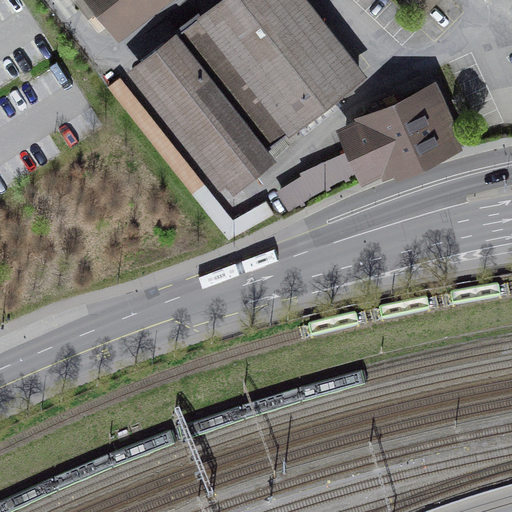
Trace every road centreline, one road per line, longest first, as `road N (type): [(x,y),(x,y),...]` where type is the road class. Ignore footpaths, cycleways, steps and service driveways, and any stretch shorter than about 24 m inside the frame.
road 1 (unknown): [(408,64),(386,70),(247,183),(229,183),(124,54)]
road 2 (primary): [(0,368),(332,243)]
road 3 (primary): [(511,173),(462,185),(332,243)]
road 4 (primary): [(332,243),(511,215)]
